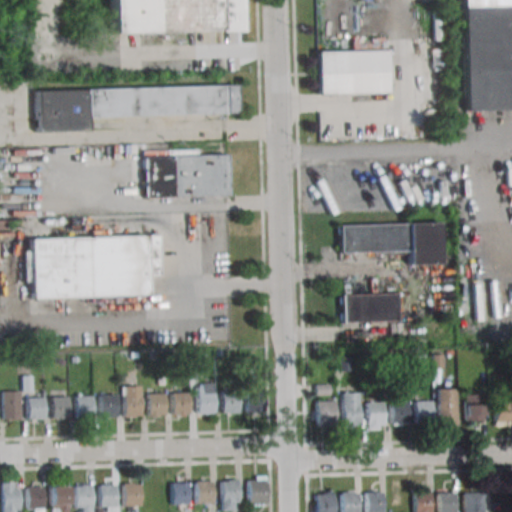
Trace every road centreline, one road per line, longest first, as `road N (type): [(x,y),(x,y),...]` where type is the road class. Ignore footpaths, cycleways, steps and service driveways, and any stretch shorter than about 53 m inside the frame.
road 1 (residential): [(1,458),(260,455),(307,468),(511,461)]
road 2 (residential): [(284,511),(272,0)]
road 3 (residential): [(276,160),(511,150)]
